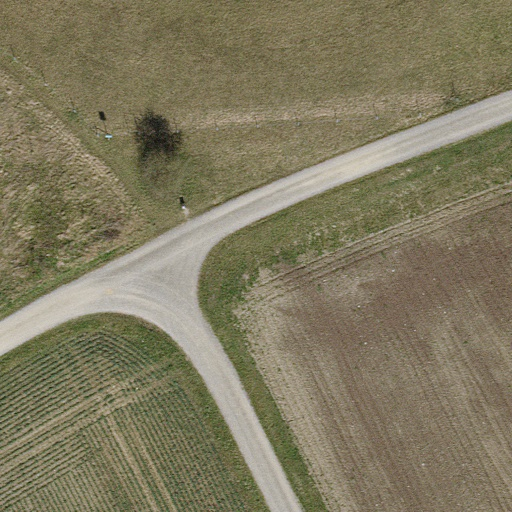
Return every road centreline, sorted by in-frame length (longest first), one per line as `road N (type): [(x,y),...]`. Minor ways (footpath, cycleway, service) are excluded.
road 1 (track): [(511,101),(148,258)]
road 2 (track): [(148,258),(245,409),(293,511)]
road 3 (track): [(148,258),(0,348)]
